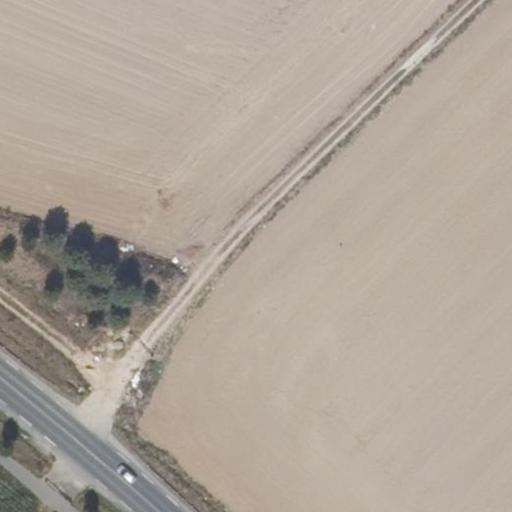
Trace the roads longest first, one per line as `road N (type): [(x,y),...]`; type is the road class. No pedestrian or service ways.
road 1 (track): [(120,392),(240,227),(476,0)]
road 2 (secondary): [(156,511),(0,381)]
road 3 (track): [(0,300),(120,392)]
road 4 (track): [(43,511),(120,392)]
